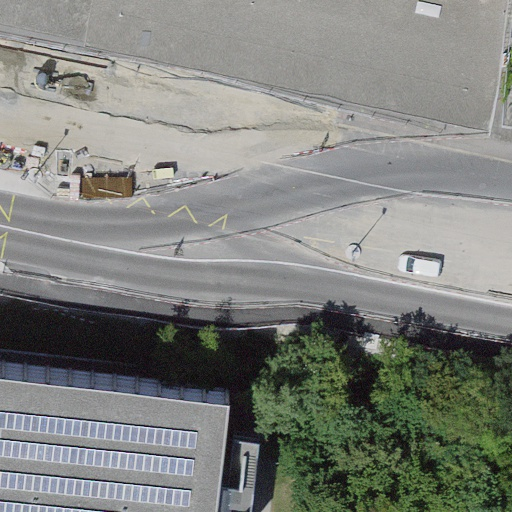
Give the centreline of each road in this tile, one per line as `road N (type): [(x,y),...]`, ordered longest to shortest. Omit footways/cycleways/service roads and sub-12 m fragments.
road 1 (tertiary): [(511,192),(0,75)]
road 2 (tertiary): [(0,234),(113,258),(319,271),(511,308)]
